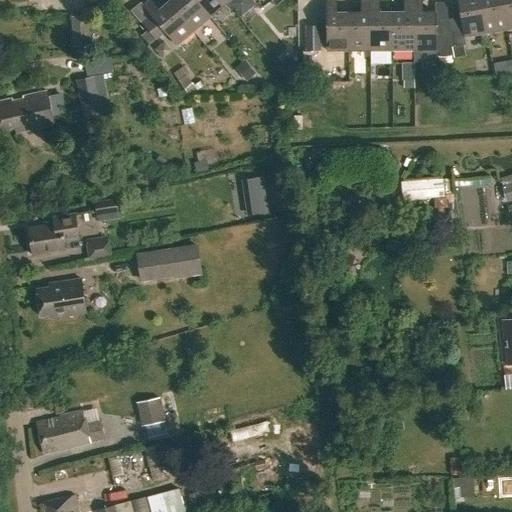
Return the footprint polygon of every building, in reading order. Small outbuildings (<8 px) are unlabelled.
[(164,32),(175,46),(192,31),(169,3),(159,12),(149,0),(143,6),(152,17),(142,25),(155,40),(164,32)] [(172,0),(169,3),(192,31),(209,17),(194,0),(172,0)] [(194,0),(209,17),(226,3),(223,0),(194,0)] [(325,14),(325,51),(347,51),(347,13),(334,13),(334,0),(325,0),(325,14)] [(347,13),(347,51),(369,50),(368,0),(359,0),(360,13),(347,13)] [(368,0),(369,50),(390,50),(390,13),(378,13),(377,0),(368,0)] [(390,13),(390,50),(412,50),(411,0),(402,0),(403,13),(390,13)] [(411,0),(412,50),(434,50),(433,13),(421,13),(420,0),(411,0)] [(463,38),(485,34),(478,0),(461,0),(456,1),(463,38)] [(478,0),(485,34),(506,30),(500,0),(478,0)] [(511,0),(500,0),(506,30),(511,28),(511,0)] [(70,19),(73,46),(89,45),(86,17),(70,19)] [(305,50),(321,50),(321,25),(305,25),(305,50)] [(435,25),(435,41),(450,41),(448,25),(435,25)] [(463,45),(452,47),(453,57),(465,55),(463,45)] [(243,60),(234,67),(245,80),(254,73),(243,60)] [(170,70),(186,92),(194,86),(185,74),(188,72),(181,62),(170,70)] [(82,118),(100,115),(92,75),(74,78),(82,118)] [(410,99),(436,99),(436,85),(410,85),(410,99)] [(0,102),(0,131),(10,129),(11,134),(35,129),(36,131),(54,127),(47,92),(0,102)] [(244,192),(265,189),(264,177),(242,180),(244,192)] [(447,199),(446,179),(404,182),(405,202),(447,199)] [(511,181),(501,184),(504,201),(511,198),(511,181)] [(93,208),(95,222),(117,219),(115,205),(93,208)] [(52,215),(53,222),(27,226),(31,254),(65,249),(64,240),(78,238),(74,212),(52,215)] [(110,255),(107,238),(84,242),(86,258),(110,255)] [(135,252),(139,280),(201,271),(196,242),(135,252)] [(41,316),(51,314),(51,318),(85,313),(80,280),(49,285),(50,288),(37,290),(41,316)] [(511,318),(501,320),(506,366),(511,365),(511,318)] [(135,401),(141,425),(164,420),(159,396),(135,401)] [(87,425),(84,411),(59,416),(60,417),(36,422),(44,454),(91,443),(91,442),(103,440),(99,422),(87,425)] [(448,457),(449,476),(461,476),(461,457),(448,457)] [(43,504),(44,511),(78,511),(75,495),(43,504)] [(282,507),(283,511),(308,511),(306,501),(282,507)]
